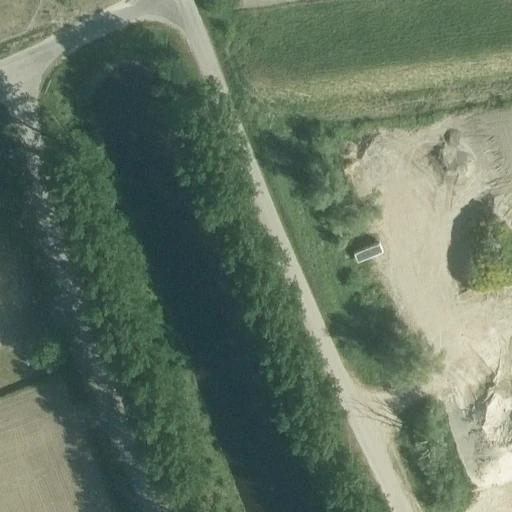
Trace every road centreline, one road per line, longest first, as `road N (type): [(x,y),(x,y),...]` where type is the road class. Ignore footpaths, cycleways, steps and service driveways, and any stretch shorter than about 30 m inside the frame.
road 1 (unclassified): [(396,511),(182,0)]
road 2 (unclassified): [(150,511),(71,311),(13,60)]
road 3 (unclassified): [(13,60),(156,0)]
